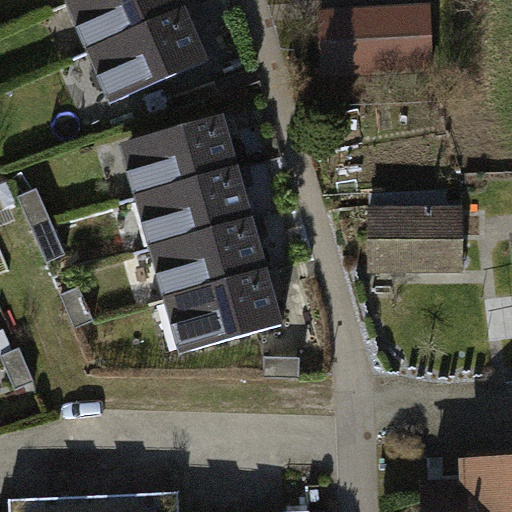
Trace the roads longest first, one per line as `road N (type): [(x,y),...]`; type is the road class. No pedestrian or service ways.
road 1 (unknown): [(360,463),(301,443),(151,439),(74,442),(0,463)]
road 2 (residential): [(310,197),(347,316),(362,511)]
